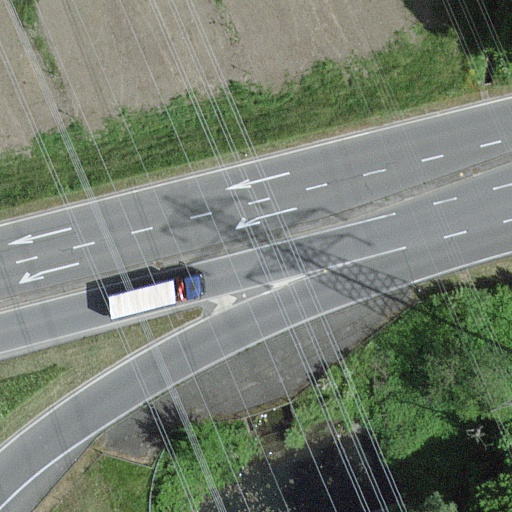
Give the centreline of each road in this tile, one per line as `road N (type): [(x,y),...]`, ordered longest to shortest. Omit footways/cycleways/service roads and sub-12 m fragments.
road 1 (motorway): [(0,481),(156,369),(511,201)]
road 2 (primary): [(0,333),(511,199)]
road 3 (primary): [(511,121),(0,248)]
